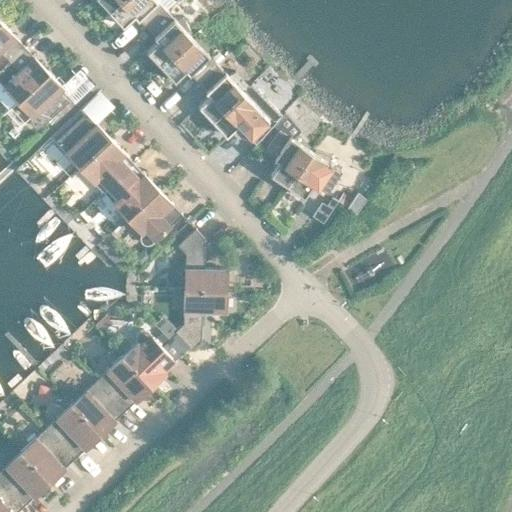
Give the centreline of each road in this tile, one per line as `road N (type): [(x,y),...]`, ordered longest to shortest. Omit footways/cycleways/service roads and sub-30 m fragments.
road 1 (residential): [(318,297),(41,0)]
road 2 (residential): [(88,511),(318,297)]
road 3 (residential): [(376,429),(389,381),(362,337),(318,297)]
